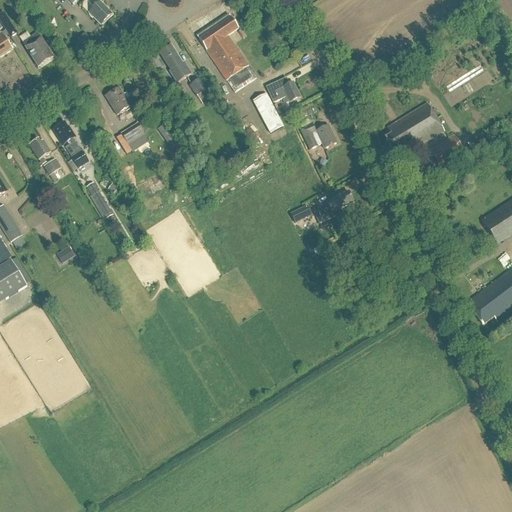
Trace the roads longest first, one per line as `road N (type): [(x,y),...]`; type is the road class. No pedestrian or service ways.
road 1 (unclassified): [(511,439),(341,88),(275,0)]
road 2 (residential): [(0,130),(141,39),(172,1)]
